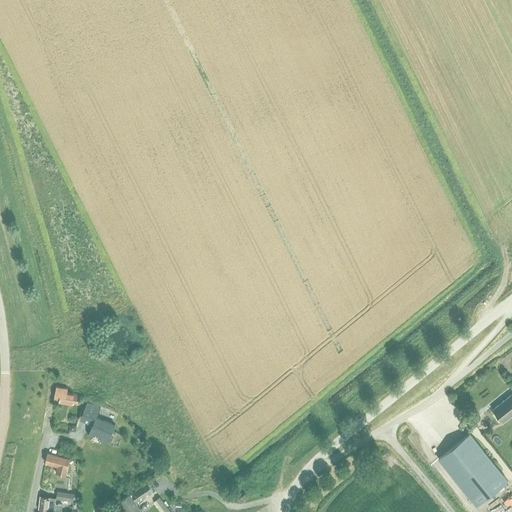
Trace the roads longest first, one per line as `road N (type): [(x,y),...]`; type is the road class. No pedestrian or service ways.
road 1 (tertiary): [(306,470),(511,300)]
road 2 (residential): [(449,383),(385,429),(306,470)]
road 3 (residential): [(286,506),(275,499),(234,507),(165,483)]
